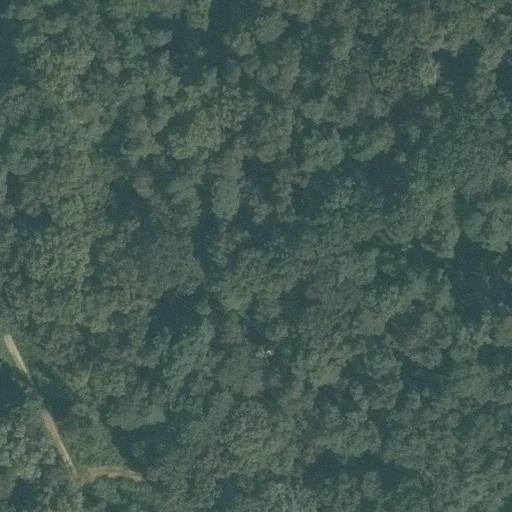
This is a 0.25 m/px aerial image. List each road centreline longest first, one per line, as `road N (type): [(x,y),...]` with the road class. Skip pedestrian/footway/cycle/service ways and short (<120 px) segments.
road 1 (track): [(342,0),(0,160)]
road 2 (track): [(0,336),(84,511)]
